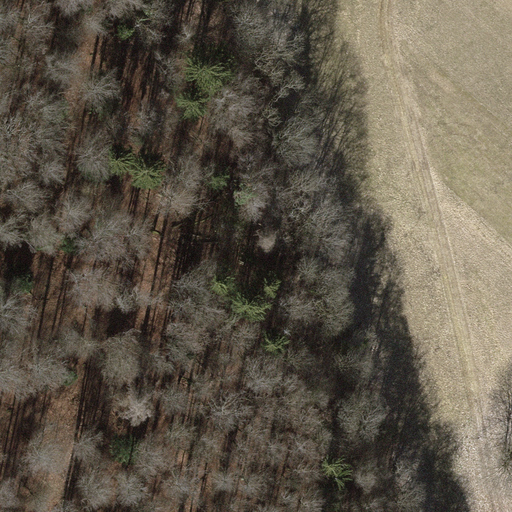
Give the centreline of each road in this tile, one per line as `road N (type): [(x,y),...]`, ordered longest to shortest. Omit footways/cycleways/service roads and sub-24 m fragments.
road 1 (track): [(201,0),(148,61),(124,156),(159,407),(160,511)]
road 2 (track): [(391,0),(500,511)]
